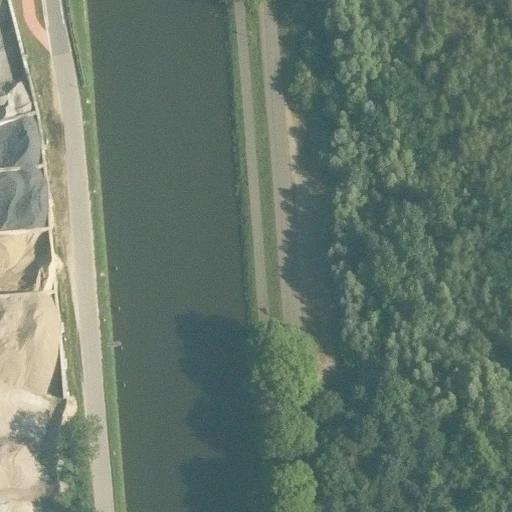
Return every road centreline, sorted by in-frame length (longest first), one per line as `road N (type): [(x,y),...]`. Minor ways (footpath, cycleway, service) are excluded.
road 1 (unclassified): [(51,0),(74,127),(103,511)]
road 2 (unclassified): [(267,0),(307,511)]
